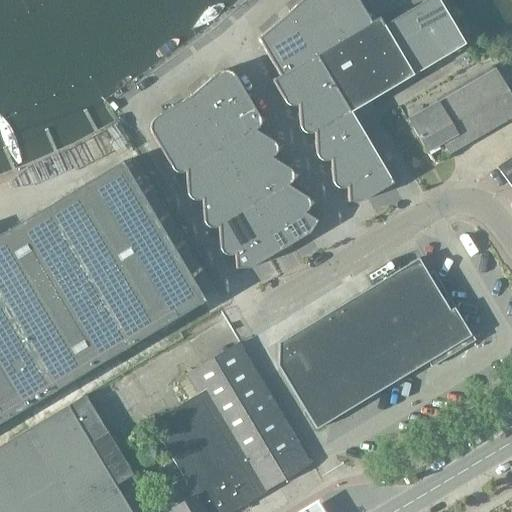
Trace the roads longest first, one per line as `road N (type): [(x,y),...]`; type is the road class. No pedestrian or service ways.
road 1 (unknown): [(248,318),(304,430),(315,435),(364,426),(479,365),(494,349),(498,321),(425,215)]
road 2 (unclassified): [(352,260),(248,318),(121,106),(224,39)]
road 3 (unclassified): [(224,39),(352,260)]
road 4 (unclassified): [(511,243),(473,203),(443,205),(352,260)]
road 5 (tertiary): [(392,511),(511,440)]
